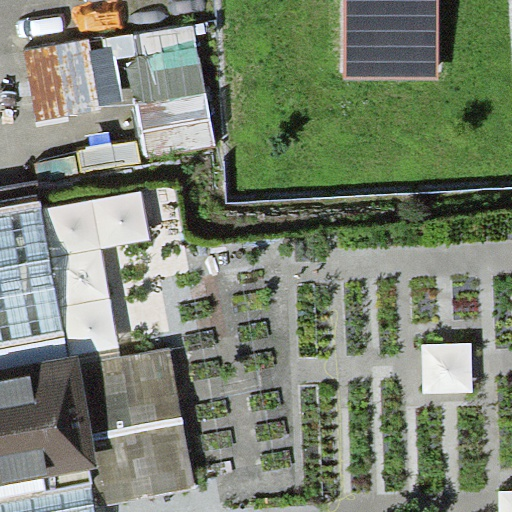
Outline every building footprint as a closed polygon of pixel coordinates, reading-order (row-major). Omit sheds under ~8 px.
[(438,0),(343,0),(343,79),(438,79),(438,0)] [(216,145),(193,26),(103,38),(106,47),(91,49),(100,105),(138,102),(146,158),(216,145)] [(90,40),(25,50),(36,121),(101,111),(100,105),(91,49),(90,40)] [(0,208),(41,201),(37,179),(0,186),(0,208)] [(69,356),(0,368),(0,348),(66,336),(41,201),(0,208),(0,511),(97,511),(96,505),(92,486),(0,502),(0,484),(89,468),(98,467),(78,354),(69,356)] [(0,368),(69,356),(66,336),(0,348),(0,368)] [(92,486),(96,505),(195,486),(169,347),(121,358),(119,348),(78,354),(98,467),(89,468),(92,486)] [(0,502),(92,486),(89,468),(0,484),(0,502)]
